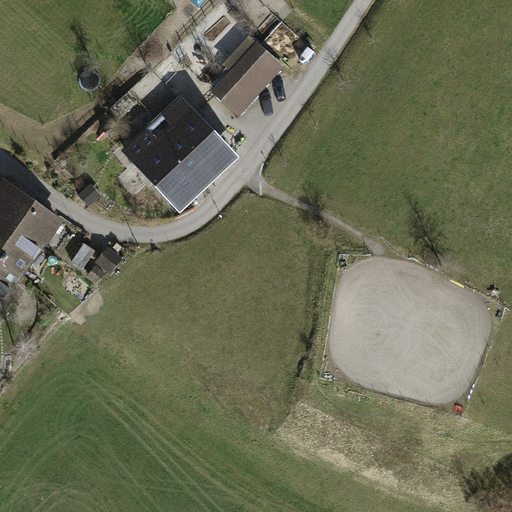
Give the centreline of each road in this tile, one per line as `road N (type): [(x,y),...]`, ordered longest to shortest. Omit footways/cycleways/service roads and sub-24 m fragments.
road 1 (residential): [(362,0),(243,172),(182,227),(117,232),(82,218),(0,159)]
road 2 (unknown): [(199,0),(129,72),(112,57),(90,81),(107,98),(68,135),(39,142),(0,116)]
road 3 (unknown): [(243,172),(345,224),(384,256)]
